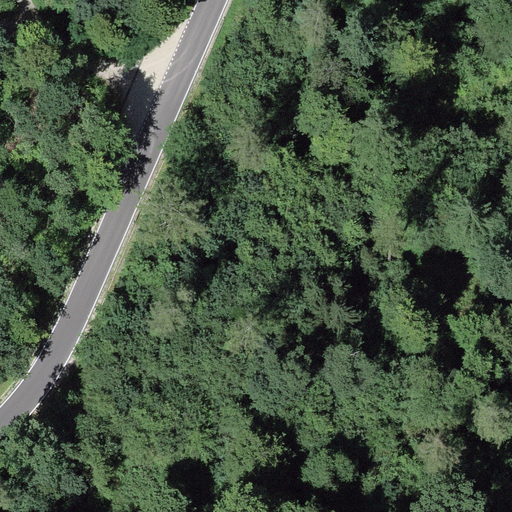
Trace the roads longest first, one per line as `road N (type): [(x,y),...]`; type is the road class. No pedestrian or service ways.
road 1 (tertiary): [(213,0),(79,308),(46,370),(0,425)]
road 2 (track): [(20,0),(24,29),(171,96)]
